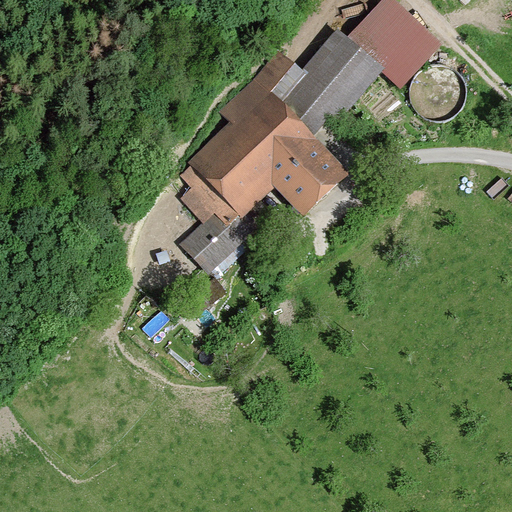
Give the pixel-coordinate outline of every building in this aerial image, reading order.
[(380,71),(403,92),(442,48),(400,11),(361,55),(380,71)] [(284,94),(321,141),(380,71),(361,55),(338,33),(304,73),(293,65),(276,83),(284,94)] [(467,89),(462,79),(450,70),(437,68),(428,70),(420,76),(411,91),(413,109),(423,120),(437,125),(455,120),(465,107),(467,89)] [(235,212),(274,181),(304,218),(352,179),(321,141),(284,94),(197,164),(235,212)] [(223,207),(183,244),(210,273),(250,236),(223,207)] [(191,320),(230,295),(216,275),(178,300),(191,320)]
